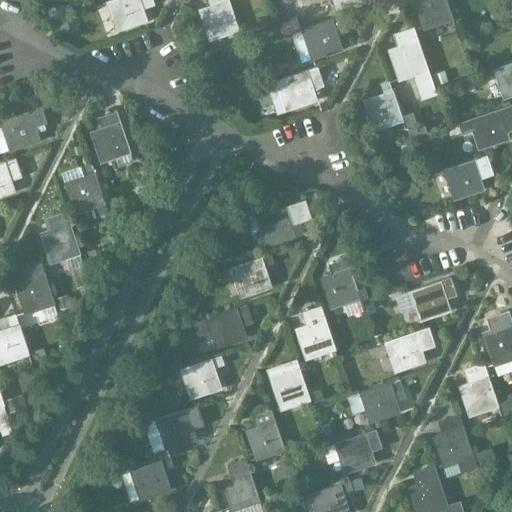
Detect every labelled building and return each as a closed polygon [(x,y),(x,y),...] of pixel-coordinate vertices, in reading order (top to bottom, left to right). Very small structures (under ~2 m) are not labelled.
[(144,18),(137,0),(106,0),(116,28),(144,18)] [(216,0),(218,4),(199,10),(208,38),(237,29),(227,0),(216,0)] [(414,0),(424,27),(451,18),(445,0),(414,0)] [(339,47),(332,29),(343,25),(340,16),(301,29),(310,57),(339,47)] [(395,45),(385,48),(396,81),(410,76),(418,99),(435,94),(426,68),(412,29),(412,26),(391,33),(395,45)] [(503,96),(511,93),(511,61),(494,68),(503,96)] [(276,79),(266,82),(275,108),(279,110),(286,108),(314,98),(308,79),(318,76),(315,66),(276,79)] [(382,94),(363,101),(373,129),(402,119),(388,80),(378,83),(382,94)] [(511,103),(456,123),(460,134),(473,129),(478,146),(507,136),(504,127),(511,124),(511,103)] [(38,139),(31,121),(42,117),(38,108),(0,120),(0,121),(9,149),(38,139)] [(109,126),(91,132),(100,160),(128,151),(115,112),(106,115),(109,126)] [(483,156),(444,169),(453,197),(482,188),(478,177),(489,173),(483,156)] [(0,193),(12,190),(5,171),(16,168),(13,159),(0,163),(0,193)] [(84,177),(65,183),(74,211),(103,201),(89,162),(80,165),(84,177)] [(295,202),(255,216),(264,244),(293,234),(300,232),(297,222),(301,220),(295,202)] [(59,227),(40,233),(49,261),(77,252),(64,213),(55,216),(59,227)] [(267,285),(261,266),(272,263),(269,254),(230,267),(239,295),(267,285)] [(330,273),(318,277),(328,307),(331,306),(359,297),(345,258),(336,261),(338,266),(328,269),(330,273)] [(34,278),(15,284),(24,312),(52,302),(39,263),(30,266),(34,278)] [(410,291),(419,319),(448,310),(444,298),(450,296),(447,289),(452,287),(449,278),(410,291)] [(243,304),(205,317),(215,345),(242,336),(239,325),(249,322),(246,313),(243,304)] [(304,323),(292,328),(303,358),(306,357),(334,347),(320,308),(319,305),(300,312),(304,323)] [(9,328),(0,331),(0,361),(27,353),(14,314),(5,317),(9,328)] [(503,329),(484,335),(494,363),(511,357),(511,324),(509,315),(499,318),(503,329)] [(427,327),(385,342),(395,370),(423,360),(419,350),(433,345),(427,327)] [(218,386),(211,367),(223,363),(219,354),(180,368),(190,396),(218,386)] [(309,398),(295,358),(267,368),(281,407),(309,398)] [(483,363),(465,369),(469,382),(459,385),(468,414),(496,404),(483,363)] [(398,411),(392,392),(403,388),(400,378),(361,391),(370,420),(398,411)] [(194,405),(155,419),(165,447),(192,437),(188,426),(200,422),(194,405)] [(260,425),(246,430),(256,458),(284,449),(270,408),(261,411),(256,413),(260,425)] [(442,434),(434,436),(443,465),(457,460),(460,471),(475,466),(458,414),(444,419),(446,425),(440,427),(442,434)] [(374,462),(368,443),(378,439),(375,429),(336,443),(346,471),(374,462)] [(168,487),(161,469),(172,465),(169,456),(130,469),(139,497),(168,487)] [(233,477),(221,481),(231,510),(259,500),(246,460),(229,466),(233,477)] [(419,484),(410,487),(418,511),(429,511),(434,510),(434,511),(449,511),(448,506),(434,466),(421,470),(423,476),(417,478),(419,484)] [(348,511),(349,511),(343,494),(354,490),(351,480),(311,493),(317,511),(348,511)]
